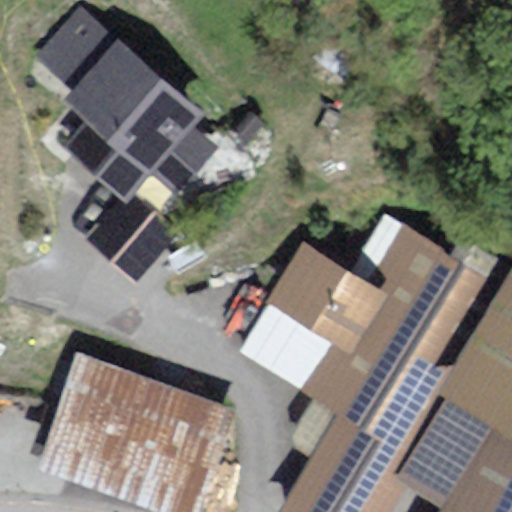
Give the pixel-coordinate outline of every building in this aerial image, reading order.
[(122,34),(75,0),(32,57),(95,108),(70,143),(135,195),(158,170),(182,193),(225,146),(201,121),(213,109),(122,34)] [(499,290),(396,224),(370,276),(346,262),(302,238),(236,355),(335,413),(283,511),(395,511),(458,396),(446,389),(499,290)] [(511,266),(499,290),(446,389),(458,396),(490,413),(511,425),(511,266)] [(238,404),(82,351),(46,457),(202,511),(238,404)] [(443,511),(511,511),(511,425),(490,413),(443,511)]
